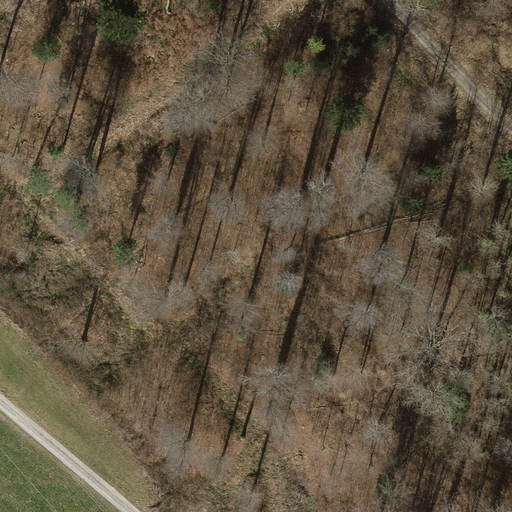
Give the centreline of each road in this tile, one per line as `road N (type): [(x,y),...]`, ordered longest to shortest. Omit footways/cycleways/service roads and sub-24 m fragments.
road 1 (track): [(383,0),(511,130)]
road 2 (track): [(131,511),(0,401)]
